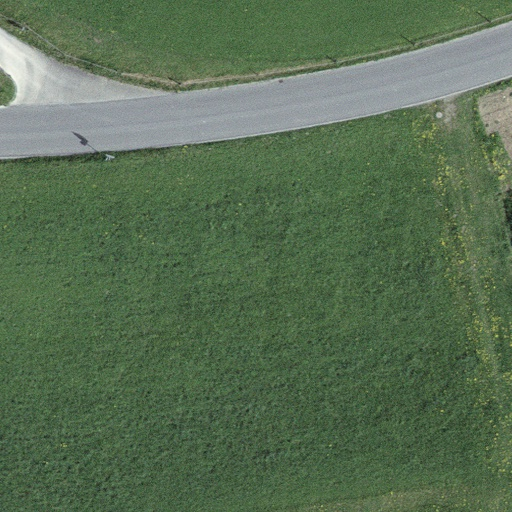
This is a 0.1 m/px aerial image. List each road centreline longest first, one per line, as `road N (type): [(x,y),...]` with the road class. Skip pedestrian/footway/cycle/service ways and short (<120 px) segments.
road 1 (unclassified): [(108,129),(363,93),(511,49)]
road 2 (residential): [(108,129),(0,47)]
